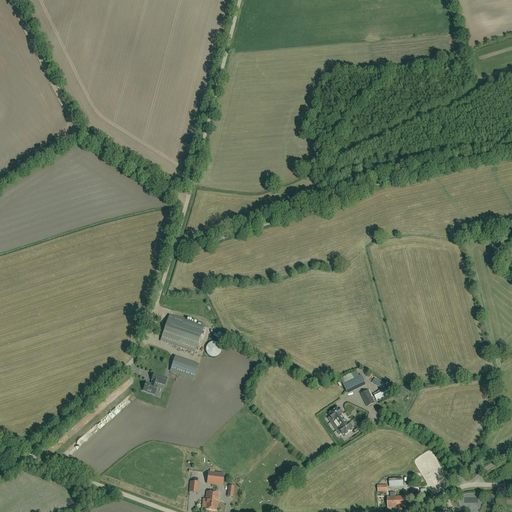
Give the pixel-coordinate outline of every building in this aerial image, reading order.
[(160,341),(161,342),(195,353),(204,327),(169,315),(160,341)] [(221,352),(221,349),(221,347),(220,344),(218,343),(215,342),(212,342),(210,343),(208,344),(206,347),(206,349),(206,352),(208,354),(210,356),(212,357),(215,357),(218,356),(220,354),(221,352)] [(194,379),(198,369),(197,369),(182,363),(173,361),(170,371),(194,379)] [(146,383),(146,384),(143,391),(146,392),(150,394),(150,393),(155,395),(157,387),(156,386),(158,383),(165,385),(167,378),(154,374),(152,381),(151,385),(146,383)] [(343,384),(347,393),(365,384),(361,375),(343,384)] [(368,391),(362,394),(367,405),(366,405),(367,407),(374,403),(368,391)] [(347,424),(341,415),(343,414),(339,409),(338,409),(337,408),(330,413),(331,414),(329,415),(333,421),(331,422),(337,431),(339,430),(343,435),(344,434),(345,435),(352,430),(352,429),(353,428),(349,423),(347,424)] [(207,484),(222,486),(223,474),(208,472),(207,484)] [(391,480),(392,488),(402,487),(402,484),(405,484),(404,479),(391,480)] [(197,493),(198,483),(190,482),(189,492),(197,493)] [(216,510),(216,508),(213,508),(214,505),(211,505),(213,493),(207,492),(206,500),(205,504),(206,504),(205,509),(216,510)] [(388,509),(405,508),(405,496),(387,497),(388,509)]
